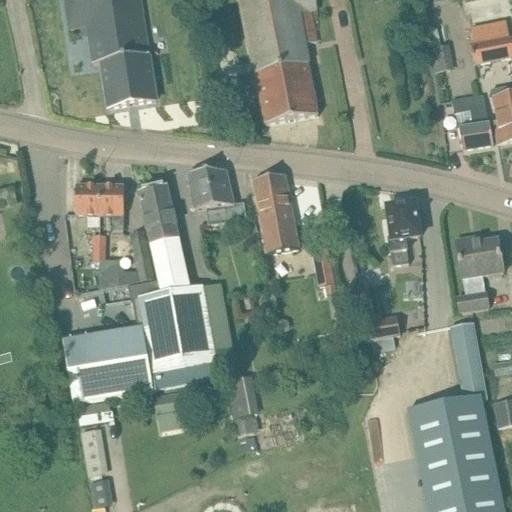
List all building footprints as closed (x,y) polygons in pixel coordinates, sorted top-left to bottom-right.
[(65,0),(70,31),(87,28),(93,67),(102,66),(109,111),(156,103),(139,0),(65,0)] [(318,118),(315,98),(305,47),(317,45),(311,13),(317,12),(314,0),(242,0),(266,128),(318,118)] [(437,33),(428,34),(432,55),(441,54),(437,33)] [(511,54),(510,43),(474,50),(477,66),(511,59),(511,54)] [(441,54),(432,55),(435,75),(454,72),(450,52),(441,54)] [(511,144),(511,88),(492,92),(497,123),(493,124),(497,147),(511,144)] [(494,147),(490,128),(488,128),(483,97),(452,103),(454,116),(469,113),(471,124),(458,126),(463,153),(494,147)] [(247,223),(244,206),(233,207),(225,173),(189,175),(196,212),(206,211),(208,228),(247,223)] [(299,252),(288,198),(285,178),(253,183),(256,203),(267,258),(299,252)] [(100,219),(100,189),(76,188),(76,219),(100,219)] [(161,297),(190,290),(167,188),(138,194),(143,214),(161,297)] [(100,189),(100,219),(114,219),(124,219),(125,189),(100,189)] [(392,242),(389,243),(392,271),(409,268),(405,242),(420,240),(415,206),(412,206),(412,203),(400,205),(401,208),(387,210),(392,242)] [(124,232),(124,219),(114,219),(114,232),(124,232)] [(155,283),(145,238),(131,241),(141,286),(155,283)] [(94,239),(94,251),(105,252),(105,239),(94,239)] [(460,316),(480,313),(489,311),(486,296),(485,296),(482,279),(504,276),(498,242),(472,246),(472,240),(456,243),(462,283),(463,282),(466,299),(457,301),(460,316)] [(332,281),(325,249),(312,252),(319,284),(332,281)] [(105,252),(94,251),(94,264),(100,264),(105,265),(105,252)] [(100,264),(100,292),(116,288),(116,273),(111,273),(111,265),(105,265),(100,264)] [(290,305),(310,301),(305,274),(285,278),(290,305)] [(158,284),(128,289),(130,302),(139,301),(161,297),(158,284)] [(220,286),(202,290),(209,324),(214,353),(231,350),(220,286)] [(370,343),(383,341),(400,338),(397,320),(382,323),(375,288),(360,290),(370,343)] [(144,329),(63,343),(74,407),(156,392),(219,381),(216,366),(214,353),(209,324),(202,290),(190,292),(190,290),(161,297),(139,301),(144,329)] [(474,326),(470,326),(450,330),(461,387),(463,387),(466,401),(408,413),(412,432),(428,511),(504,511),(482,404),(488,403),(474,326)] [(251,377),(228,382),(237,422),(260,417),(251,377)] [(183,394),(153,399),(156,416),(186,410),(183,394)] [(511,402),(494,406),(498,431),(511,428),(511,402)] [(250,421),(234,425),(237,439),(254,435),(250,421)] [(81,436),(88,479),(108,476),(100,433),(81,436)] [(113,508),(109,483),(89,486),(94,511),(113,508)]
